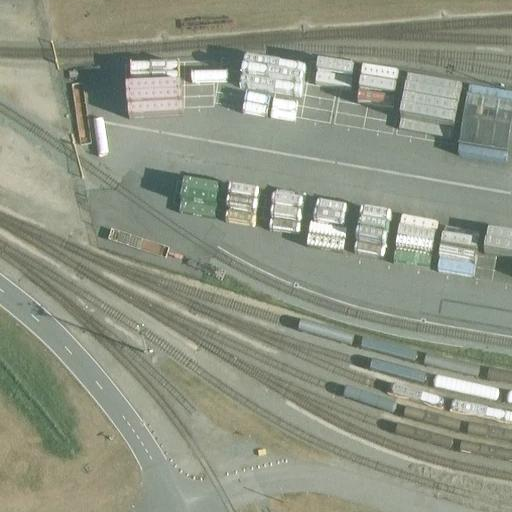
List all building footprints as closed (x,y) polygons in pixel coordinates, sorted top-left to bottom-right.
[(239,65),(238,75),(269,79),(271,69),(239,65)] [(276,124),(301,125),(304,72),(279,71),(276,124)] [(327,130),(334,78),(309,75),(303,127),(327,130)] [(502,171),(511,122),(511,98),(470,90),(455,162),(502,171)] [(187,167),(181,183),(217,197),(223,181),(187,167)] [(237,184),(232,208),(265,216),(271,192),(237,184)] [(276,200),(273,216),(307,223),(311,208),(276,200)] [(311,223),(347,231),(352,209),(316,201),(311,223)] [(357,222),(355,252),(391,254),(393,225),(357,222)] [(398,258),(434,259),(435,227),(399,226),(398,258)] [(470,280),(476,235),(448,231),(442,277),(470,280)] [(511,264),(511,242),(490,241),(489,264),(511,264)] [(485,286),(511,288),(511,277),(485,275),(485,286)]
